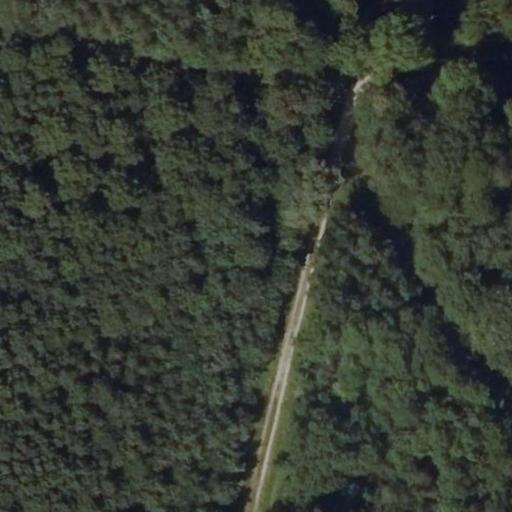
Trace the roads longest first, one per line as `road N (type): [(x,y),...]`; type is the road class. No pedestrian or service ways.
road 1 (track): [(249,511),(348,98)]
road 2 (track): [(348,98),(0,39)]
road 3 (track): [(341,140),(511,404)]
road 4 (track): [(348,98),(511,7)]
road 5 (track): [(348,98),(511,93)]
